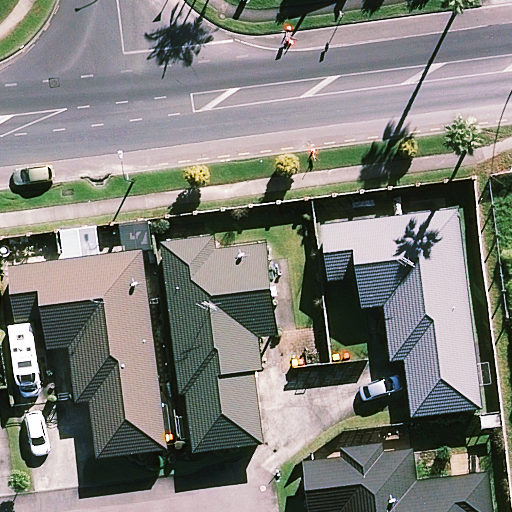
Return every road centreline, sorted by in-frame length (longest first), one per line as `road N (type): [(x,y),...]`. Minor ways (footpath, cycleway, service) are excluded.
road 1 (tertiary): [(130,110),(511,63)]
road 2 (residential): [(267,474),(26,511)]
road 3 (tertiary): [(0,125),(130,110)]
